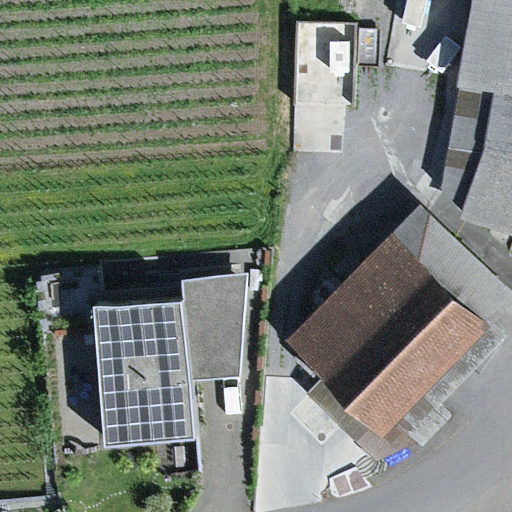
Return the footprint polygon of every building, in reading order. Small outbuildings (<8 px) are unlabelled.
[(511,0),(479,0),(464,80),(499,86),(489,147),(468,209),(466,213),(511,229),(511,0)] [(355,91),(357,15),(307,14),(305,90),(355,91)] [(499,86),(464,80),(445,183),(468,209),(489,147),(499,86)] [(511,306),(511,286),(426,201),(294,334),(329,369),(310,391),(379,459),(422,438),(427,443),(455,413),(445,402),(431,388),(500,319),(511,306)] [(186,291),(98,299),(111,440),(200,432),(196,382),(238,378),(247,273),(184,279),(186,291)] [(511,334),(511,333),(500,319),(431,388),(445,402),(511,334)]
